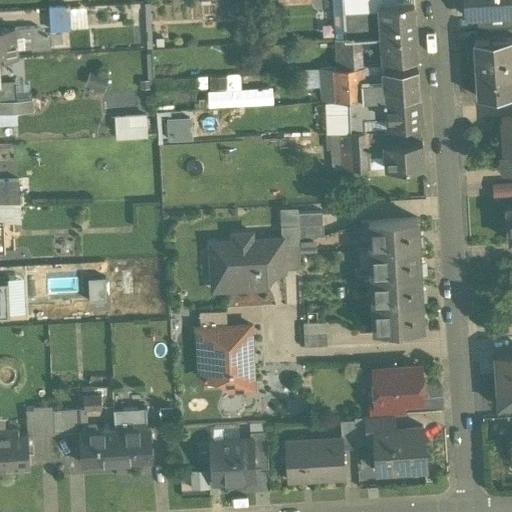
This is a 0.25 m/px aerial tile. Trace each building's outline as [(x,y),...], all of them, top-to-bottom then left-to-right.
[(342,0),(343,10),(381,8),(381,4),(376,4),(375,0),(342,0)] [(381,8),(343,10),(344,36),(382,34),(414,32),(412,0),(375,0),(376,4),(381,4),(381,8)] [(510,0),(467,0),(468,15),(476,14),(509,12),(509,11),(511,11),(510,0)] [(70,5),(49,6),(51,17),(71,16),(70,5)] [(509,12),(476,14),(477,27),(511,25),(511,10),(511,11),(509,11),(509,12)] [(71,16),(51,17),(51,27),(71,26),(71,16)] [(15,27),(0,27),(0,56),(17,56),(15,27)] [(414,32),(382,34),(383,59),(416,57),(414,32)] [(344,36),(334,37),(336,66),(361,64),(359,35),(344,36)] [(511,37),(472,39),(476,95),(511,92),(511,67),(511,58),(511,37)] [(336,66),(333,66),(335,99),(349,98),(363,97),(361,64),(336,66)] [(416,66),(384,68),(384,77),(379,77),(379,86),(385,86),(385,96),(418,94),(416,66)] [(243,104),(241,72),(209,74),(211,105),(243,104)] [(245,93),(267,93),(267,72),(245,72),(245,93)] [(158,99),(196,97),(195,75),(157,77),(158,99)] [(15,78),(0,79),(0,99),(16,98),(15,78)] [(418,94),(385,96),(387,124),(420,122),(418,94)] [(363,97),(349,98),(350,112),(364,111),(363,97)] [(16,98),(0,99),(0,111),(17,110),(16,98)] [(116,113),(117,136),(149,135),(148,111),(116,113)] [(364,111),(350,112),(351,131),(365,130),(364,111)] [(169,115),(170,138),(194,137),(193,114),(169,115)] [(511,115),(501,116),(503,151),(503,153),(511,152),(511,115)] [(384,129),(365,130),(366,147),(386,145),(385,141),(384,129)] [(351,131),(337,132),(337,148),(339,167),(367,166),(366,147),(365,130),(351,131)] [(421,138),(385,141),(386,145),(387,165),(423,162),(421,138)] [(337,148),(330,148),(332,168),(339,167),(337,148)] [(511,152),(503,153),(503,151),(500,152),(500,156),(496,160),(501,164),(501,168),(511,167),(511,152)] [(19,179),(0,179),(0,205),(20,206),(19,179)] [(511,181),(495,182),(495,195),(511,193),(511,181)] [(323,210),(299,211),(300,223),(324,222),(323,210)] [(417,217),(368,219),(370,248),(419,246),(417,217)] [(324,222),(300,223),(300,235),(325,234),(324,222)] [(252,230),(233,231),(234,239),(211,240),(213,273),(229,272),(230,285),(262,283),(262,278),(263,273),(267,269),(272,265),(276,264),(285,264),(284,242),(283,236),(252,238),(252,230)] [(300,241),(284,242),(285,264),(285,268),(301,267),(300,241)] [(419,246),(370,248),(371,275),(420,272),(419,246)] [(420,272),(371,275),(372,302),(421,300),(420,272)] [(107,296),(107,275),(92,275),(93,296),(107,296)] [(0,313),(10,313),(9,277),(0,277),(0,313)] [(421,300),(372,302),(374,330),(422,327),(421,300)] [(226,307),(200,308),(201,324),(227,323),(226,307)] [(329,343),(328,320),(305,321),(306,344),(329,343)] [(201,324),(198,324),(198,343),(201,343),(203,376),(229,374),(230,386),(253,385),(251,322),(227,323),(201,324)] [(511,349),(496,350),(499,403),(511,401),(511,349)] [(422,398),(420,363),(374,366),(376,398),(404,396),(404,399),(422,398)] [(103,406),(102,386),(84,387),(85,407),(103,406)] [(376,398),(369,399),(370,414),(393,412),(405,412),(404,399),(404,396),(376,398)] [(370,414),(366,414),(367,426),(393,424),(393,412),(370,414)] [(355,418),(341,419),(342,435),(343,444),(357,445),(355,418)] [(147,421),(133,421),(134,426),(116,427),(118,460),(153,458),(151,425),(147,425),(147,421)] [(116,427),(98,428),(98,423),(84,424),(84,428),(81,429),(82,437),(76,437),(77,449),(82,449),(83,462),(118,460),(116,427)] [(393,424),(367,426),(367,434),(375,433),(378,469),(405,467),(405,461),(425,460),(423,424),(393,426),(393,424)] [(30,431),(31,462),(57,461),(55,429),(30,431)] [(266,429),(250,430),(250,437),(252,437),(253,465),(268,465),(266,429)] [(28,432),(0,433),(0,466),(30,465),(28,432)] [(342,435),(286,439),(289,479),(345,475),(343,444),(342,435)] [(250,437),(211,440),(213,480),(254,478),(253,465),(252,437),(250,437)] [(193,468),(194,488),(211,487),(210,467),(193,468)]
